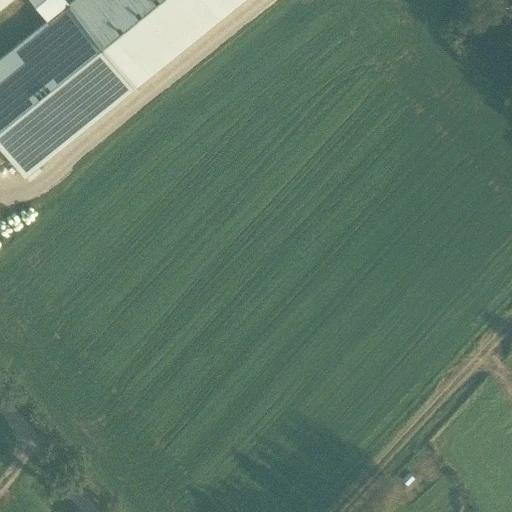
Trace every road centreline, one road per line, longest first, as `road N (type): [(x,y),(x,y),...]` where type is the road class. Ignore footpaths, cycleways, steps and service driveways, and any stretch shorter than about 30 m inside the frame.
road 1 (unclassified): [(345,511),(511,334)]
road 2 (unclassified): [(84,511),(0,408)]
